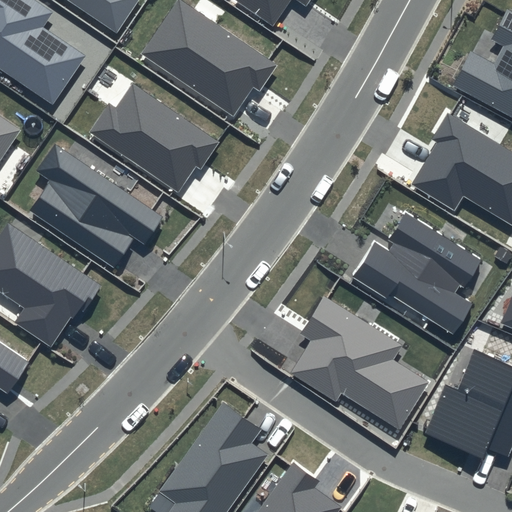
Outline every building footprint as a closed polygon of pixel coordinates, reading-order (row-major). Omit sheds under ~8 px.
[(52,12),(33,0),(0,0),(0,67),(52,102),(84,55),(41,27),(52,12)] [(68,0),(115,31),(135,0),(68,0)] [(277,65),(182,0),(178,0),(141,54),(233,117),(254,87),(259,91),(277,65)] [(310,0),(236,0),(273,25),(290,0),(295,0),(306,7),(310,0)] [(511,11),(507,8),(490,39),(504,46),(494,63),(471,51),(452,85),(511,117),(511,11)] [(220,142),(132,83),(116,107),(109,103),(90,132),(178,191),(195,166),(201,170),(220,142)] [(511,151),(448,112),(432,138),(437,141),(410,185),(454,211),(463,196),(511,225),(511,151)] [(0,159),(20,130),(0,116),(0,159)] [(164,216),(55,144),(37,171),(50,180),(30,210),(114,265),(133,237),(145,245),(164,216)] [(482,260),(405,211),(387,239),(394,244),(390,250),(374,240),(351,276),(386,298),(390,293),(453,333),(472,304),(454,293),(458,286),(463,289),(482,260)] [(103,286),(9,222),(0,235),(0,290),(25,307),(15,321),(51,346),(76,308),(84,314),(103,286)] [(511,295),(501,323),(511,327),(511,295)] [(402,345),(325,297),(301,333),(312,340),(291,374),(336,402),(342,394),(399,430),(430,383),(393,360),(402,345)] [(30,361),(0,341),(0,389),(7,395),(30,361)] [(511,447),(511,365),(473,349),(457,388),(445,383),(424,434),(482,458),(487,447),(508,456),(511,447)] [(168,511),(227,511),(268,455),(251,443),(261,430),(223,403),(160,492),(175,502),(168,511)] [(320,479),(295,462),(259,511),(337,511),(341,507),(314,488),(320,479)]
